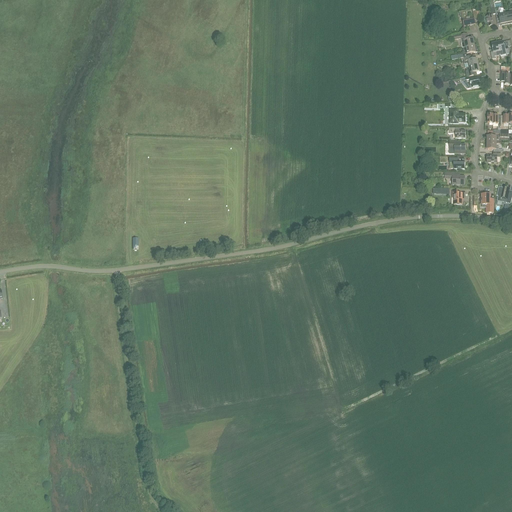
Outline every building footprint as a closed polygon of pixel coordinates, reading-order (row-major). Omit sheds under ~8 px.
[(501,26),(508,25),(506,14),(500,15),(500,11),(499,11),(497,11),(495,9),(494,9),(495,14),(496,20),(499,20),(500,24),(501,24),(501,26)] [(474,17),(468,18),(466,11),(461,12),(463,19),(462,19),(464,27),(475,25),(474,20),(478,19),(476,10),(473,11),(474,17)] [(488,27),(495,26),(493,16),(486,17),(488,27)] [(463,39),(464,41),(462,41),(461,42),(462,48),(465,48),(474,46),(473,39),(468,40),(467,35),(454,37),(454,40),(463,39)] [(503,55),(509,54),(508,47),(505,48),(504,42),(498,43),(500,56),(500,55),(503,54),(503,55)] [(497,56),(497,55),(500,55),(500,56),(498,43),(492,45),(493,52),(490,53),(492,59),(495,59),(494,57),(497,56)] [(462,53),(463,54),(457,55),(458,59),(463,58),(464,58),(470,57),(469,54),(476,53),(477,53),(475,46),(474,46),(465,48),(466,52),(462,53)] [(466,68),(478,66),(477,59),(471,60),(470,57),(464,58),(463,58),(465,68),(466,68)] [(467,71),(466,71),(467,78),(473,77),(477,76),(477,73),(479,72),(478,66),(466,68),(467,71)] [(504,85),(510,85),(510,76),(510,75),(506,75),(507,72),(505,72),(505,68),(501,68),(501,82),(504,82),(504,85)] [(467,90),(482,87),(481,78),(474,80),(473,77),(467,78),(466,78),(467,82),(463,84),(467,90)] [(458,122),(466,122),(466,115),(457,115),(458,111),(451,111),(451,123),(451,124),(453,124),(453,123),(458,123),(458,122)] [(465,139),(465,132),(455,131),(455,128),(449,128),(449,134),(456,134),(456,139),(465,139)] [(450,148),(450,154),(455,154),(465,154),(465,146),(461,146),(461,142),(459,142),(450,142),(450,148)] [(496,147),(496,143),(487,143),(487,150),(493,150),(493,153),(499,153),(500,153),(503,153),(503,150),(499,150),(499,147),(496,147)] [(500,153),(499,153),(493,153),(493,156),(487,156),(487,163),(497,163),(497,157),(500,157),(500,153)] [(450,158),(450,169),(464,169),(465,169),(465,162),(464,162),(459,162),(459,158),(457,158),(450,158)] [(464,185),(465,177),(454,177),(454,174),(445,174),(445,179),(453,179),(453,185),(464,185)] [(498,196),(497,201),(511,204),(511,197),(511,194),(509,194),(510,190),(503,189),(499,188),(497,196),(498,196)] [(464,198),(464,194),(458,194),(458,192),(453,192),(453,198),(454,198),(454,205),(462,205),(462,198),(464,198)] [(494,213),(494,209),(494,202),(490,202),(490,195),(482,195),(482,199),(481,199),(480,199),(480,202),(481,202),(482,202),(482,205),(486,205),(486,213),(494,213)]
